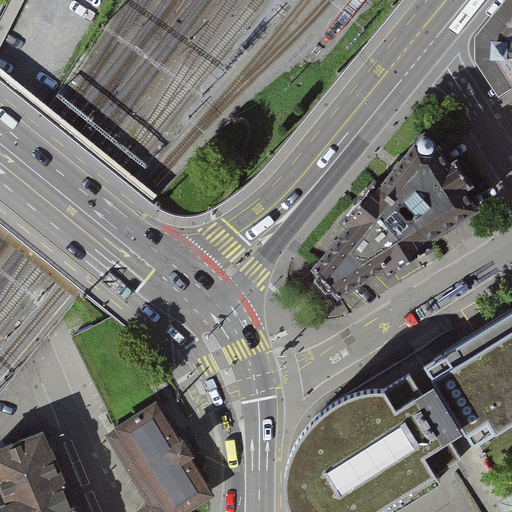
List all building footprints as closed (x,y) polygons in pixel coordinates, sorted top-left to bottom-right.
[(498,94),(511,86),(511,79),(498,57),(499,41),(511,24),(511,0),(501,0),(475,34),(475,58),(498,94)] [(511,79),(511,24),(499,41),(498,57),(511,79)] [(418,134),(310,264),(338,295),(479,212),(431,134),(418,134)] [(511,317),(430,368),(426,370),(442,396),(471,442),(479,456),(511,435),(511,317)] [(471,442),(442,396),(429,404),(423,408),(409,385),(382,401),(361,402),(343,407),(322,420),(303,438),(292,455),(288,467),(286,486),(286,498),(287,507),(288,511),(407,511),(442,492),(436,483),(460,469),(450,454),(457,450),(471,442)] [(146,404),(97,437),(143,511),(186,511),(206,500),(146,404)] [(79,511),(44,420),(0,436),(0,511),(79,511)]
